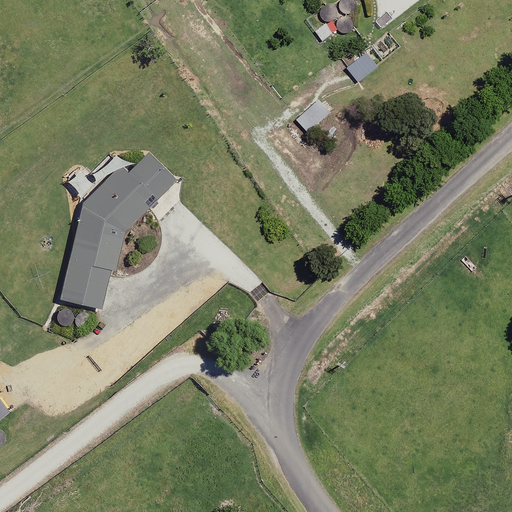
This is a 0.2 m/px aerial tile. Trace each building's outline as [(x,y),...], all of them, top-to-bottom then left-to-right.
[(338,112),(318,94),(289,125),(303,138),(313,127),(318,132),(338,112)] [(214,116),(199,127),(212,145),(227,133),(214,116)] [(175,180),(147,150),(127,169),(123,165),(82,203),(59,297),(98,307),(108,266),(114,268),(123,231),(175,180)] [(94,181),(80,166),(66,180),(80,194),(94,181)] [(55,304),(53,305),(52,307),(51,308),(50,310),(49,312),(49,314),(49,316),(50,318),(51,320),(52,322),(53,323),(55,325),(57,326),(59,326),(61,326),(63,326),(65,326),(67,325),(69,323),(70,322),(71,320),(72,318),(73,316),(73,314),(73,312),(72,310),(71,308),(70,307),(69,305),(67,304),(65,303),(63,302),(61,302),(59,302),(57,303),(55,304)] [(79,309),(78,310),(76,311),(75,313),(74,315),(74,317),(74,319),(74,321),(74,323),(75,325),(76,327),(78,328),(80,329),(81,330),(83,331),(86,331),(88,331),(90,330),(92,329),(93,328),(95,326),(96,325),(97,323),(97,321),(98,319),(97,317),(97,315),(96,313),(95,311),(93,310),(91,308),(90,307),(88,307),(85,307),(83,307),(81,308),(79,308),(79,309)] [(25,425),(14,413),(0,425),(0,428),(9,439),(25,425)]
